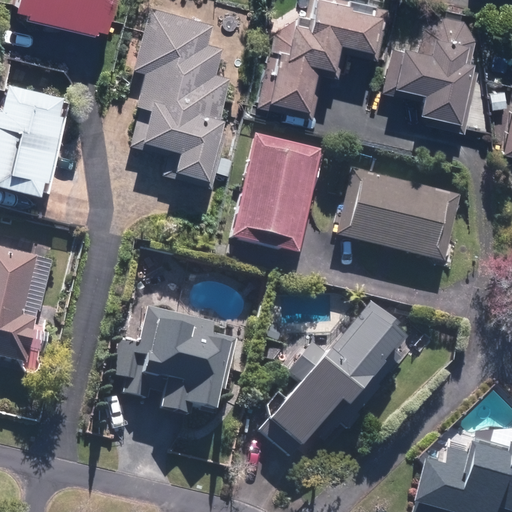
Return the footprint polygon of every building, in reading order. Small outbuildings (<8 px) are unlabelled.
[(94,37),(103,27),(109,0),(7,0),(3,16),(94,37)] [(347,0),(304,0),(298,30),(282,26),(276,54),(265,51),(252,106),(295,116),(305,71),(317,74),(325,44),(360,52),(371,6),(347,0)] [(210,176),(221,178),(225,160),(215,158),(222,128),(207,124),(219,80),(204,76),(211,49),(194,44),(200,22),(143,8),(128,69),(137,71),(128,107),(140,110),(131,146),(166,155),(161,174),(208,186),(210,176)] [(409,119),(448,128),(470,24),(436,17),(416,29),(411,57),(391,53),(383,90),(414,97),(409,119)] [(57,100),(0,86),(0,192),(32,200),(57,100)] [(511,93),(498,152),(511,155),(511,93)] [(312,154),(247,137),(219,242),(284,259),(312,154)] [(454,199),(348,174),(332,241),(438,266),(454,199)] [(32,359),(43,317),(33,314),(46,263),(0,250),(0,366),(23,373),(27,358),(32,359)] [(341,406),(348,413),(398,356),(390,349),(399,338),(363,307),(319,358),(305,346),(284,371),(297,383),(260,426),(290,452),(326,409),(333,415),(341,406)] [(209,421),(230,341),(205,335),(208,324),(145,308),(127,376),(193,393),(187,415),(209,421)] [(511,511),(511,444),(510,443),(507,454),(445,437),(436,469),(412,462),(400,508),(412,511),(511,511)]
